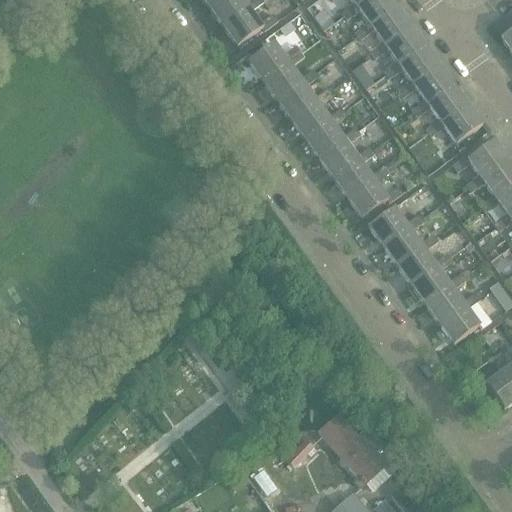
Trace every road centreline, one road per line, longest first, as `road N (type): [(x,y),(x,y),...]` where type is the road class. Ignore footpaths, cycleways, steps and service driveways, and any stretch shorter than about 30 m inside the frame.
road 1 (residential): [(484,456),(149,0)]
road 2 (residential): [(511,136),(440,37)]
